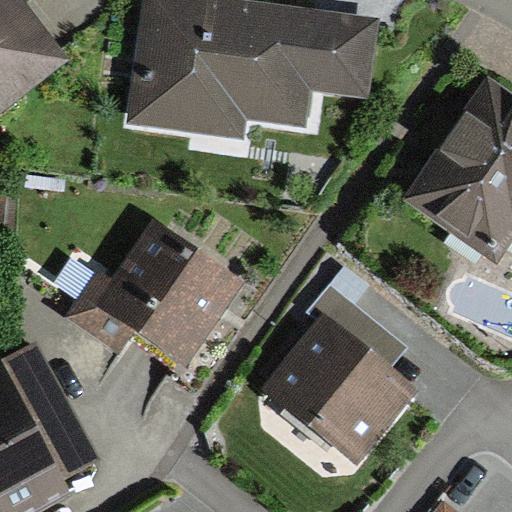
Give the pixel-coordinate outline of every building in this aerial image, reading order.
[(18,0),(0,0),(0,113),(66,64),(18,0)] [(378,23),(203,0),(139,0),(122,131),(247,148),(250,129),(308,137),(314,91),(368,98),(378,23)] [(511,100),(486,83),(403,206),(497,269),(511,246),(511,100)] [(183,373),(245,285),(155,221),(111,282),(95,271),(60,320),(119,362),(135,339),(183,373)] [(325,318),(391,372),(408,351),(329,287),(307,315),(319,325),(325,318)] [(319,325),(263,394),(358,471),(419,395),(391,372),(325,318),(319,325)] [(0,511),(54,511),(70,504),(62,489),(105,465),(35,339),(0,358),(0,511)]
